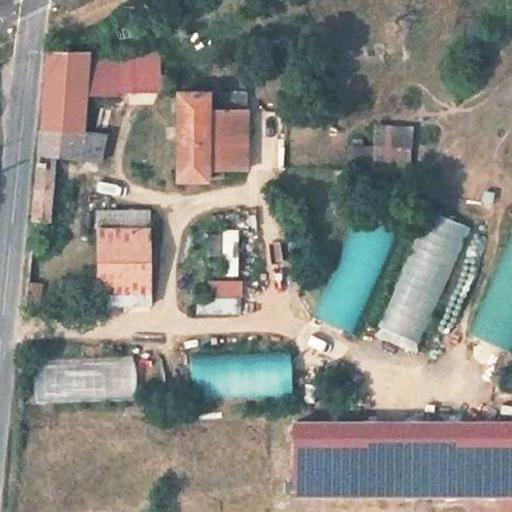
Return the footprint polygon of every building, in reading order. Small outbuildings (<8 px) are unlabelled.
[(132,131),(85,128),(87,94),(123,96),(125,90),(152,91),(153,57),(52,54),(47,156),(42,194),(39,218),(54,220),(61,156),(130,161),(132,131)] [(256,163),(258,109),(212,109),(211,92),(184,91),(183,178),(228,178),(228,163),(256,163)] [(408,167),(410,125),(373,124),(371,166),(408,167)] [(429,209),(374,326),(415,345),(469,228),(429,209)] [(312,317),(350,333),(395,226),(356,210),(312,317)] [(153,213),(99,214),(100,305),(153,305),(153,213)] [(511,220),(468,336),(511,352),(511,347),(511,220)] [(235,276),(236,231),(208,230),(207,275),(235,276)] [(192,314),(238,313),(238,279),(203,279),(204,297),(192,297),(192,314)] [(185,398),(286,398),(286,352),(185,353),(185,398)] [(33,404),(133,398),(131,358),(30,363),(33,404)]
